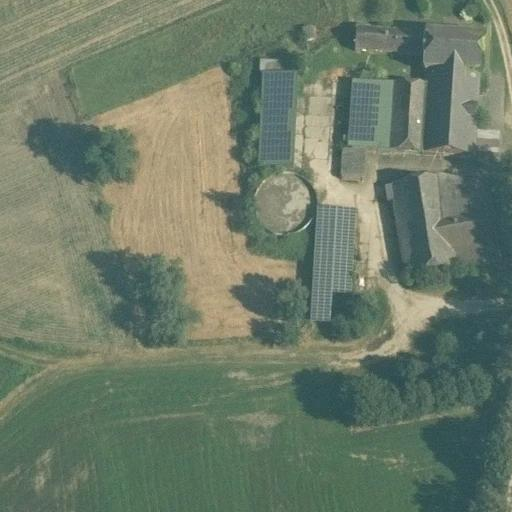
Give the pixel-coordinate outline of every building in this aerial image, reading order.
[(385,33),(356,31),(354,53),(384,55),(385,33)] [(425,36),(385,33),(384,55),(423,58),(425,36)] [(484,40),(425,36),(423,58),(422,73),(426,73),(478,77),(482,77),(484,40)] [(263,63),(262,78),(297,80),(297,65),(263,63)] [(352,148),(352,152),(364,153),(473,161),(475,134),(478,77),(426,73),(426,89),(390,86),(365,85),(352,84),(348,148),(352,148)] [(391,77),(366,76),(365,85),(390,86),(391,77)] [(297,80),(262,78),(258,170),(293,172),(297,80)] [(475,134),(473,161),(497,162),(499,136),(475,134)] [(364,153),(352,152),(352,153),(342,152),(341,181),(362,183),(364,153)] [(311,220),(314,208),(311,197),(305,187),(295,180),(283,177),(272,180),(262,187),(256,197),(253,208),(256,220),(262,230),(272,237),(284,239),(295,237),(305,230),(311,220)] [(440,180),(392,188),(394,203),(407,279),(455,271),(453,256),(446,216),(440,180)] [(488,192),(440,180),(446,216),(491,208),(488,192)] [(392,188),(385,189),(388,204),(394,203),(392,188)] [(491,208),(446,216),(453,256),(498,248),(491,208)] [(336,213),(317,212),(311,323),(330,324),(336,213)] [(352,214),(339,213),(334,295),(348,296),(352,214)] [(498,248),(453,256),(455,271),(500,264),(498,248)]
